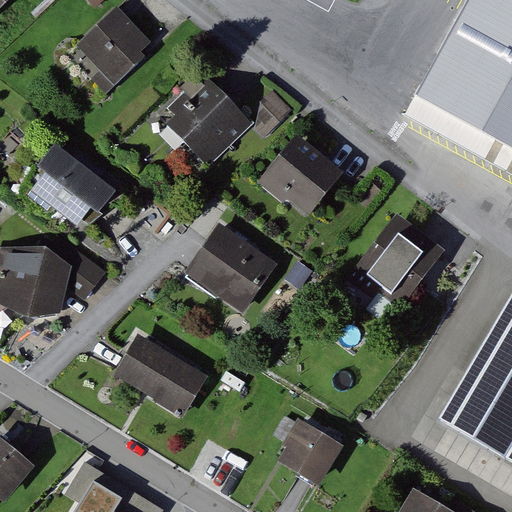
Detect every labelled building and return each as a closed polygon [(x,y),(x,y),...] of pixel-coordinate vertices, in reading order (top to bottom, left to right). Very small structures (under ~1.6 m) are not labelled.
[(103,0),(85,0),(94,9),(103,0)] [(511,0),(482,0),(421,112),(511,161),(511,0)] [(102,95),(151,49),(113,8),(74,45),(97,70),(88,79),(102,95)] [(203,169),(248,125),(202,79),(158,122),(203,169)] [(261,140),(288,113),(268,93),(259,101),(254,133),(261,140)] [(337,172),(291,136),(256,180),(302,217),(337,172)] [(38,175),(21,197),(43,214),(47,209),(70,227),(84,209),(92,216),(109,194),(47,147),(30,169),(38,175)] [(439,250),(393,214),(341,280),(388,316),(439,250)] [(277,266),(217,222),(180,272),(240,316),(277,266)] [(0,308),(20,320),(54,316),(61,287),(82,301),(103,274),(56,238),(44,254),(38,249),(0,250),(0,308)] [(511,297),(508,296),(435,419),(501,458),(511,465),(511,297)] [(180,415),(205,374),(134,332),(110,374),(180,415)] [(340,448),(294,421),(269,465),(315,491),(340,448)] [(0,500),(29,468),(0,442),(0,500)] [(158,511),(82,464),(62,496),(74,503),(68,511),(158,511)] [(415,489),(399,511),(476,511),(454,497),(446,510),(415,489)]
